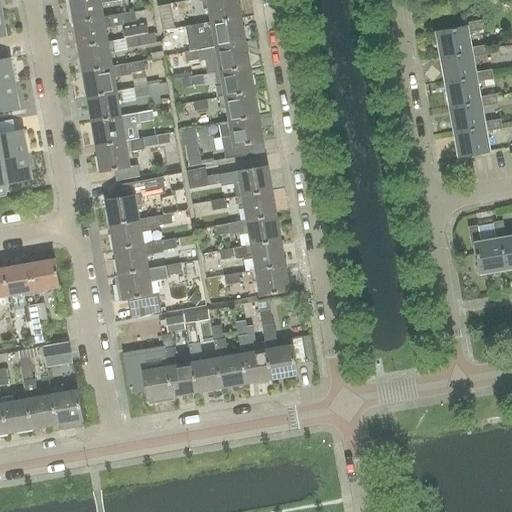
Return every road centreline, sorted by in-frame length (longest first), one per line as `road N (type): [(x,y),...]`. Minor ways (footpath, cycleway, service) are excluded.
road 1 (residential): [(347,407),(302,205),(269,0)]
road 2 (residential): [(347,407),(113,450)]
road 3 (residential): [(75,227),(30,0)]
road 4 (residential): [(113,450),(75,227)]
road 5 (residential): [(427,206),(389,0)]
road 6 (residential): [(457,383),(427,206)]
